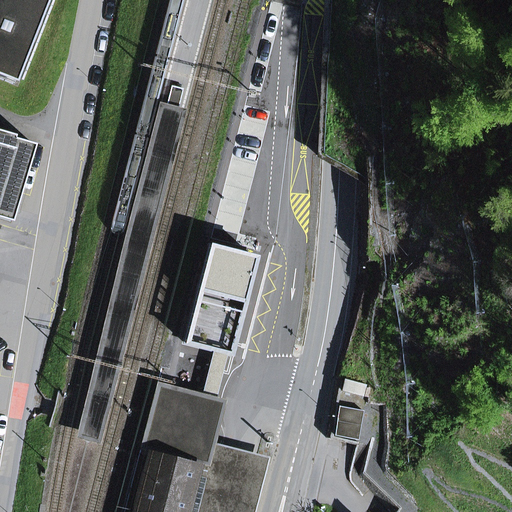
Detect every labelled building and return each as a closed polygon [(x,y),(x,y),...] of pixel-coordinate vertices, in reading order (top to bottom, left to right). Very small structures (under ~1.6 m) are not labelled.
[(0,0),(0,75),(16,82),(47,0),(0,0)] [(177,114),(183,89),(171,86),(165,111),(177,114)] [(100,445),(186,109),(158,102),(75,439),(100,445)] [(0,218),(10,221),(33,144),(0,134),(0,218)] [(369,385),(341,379),(328,437),(356,443),(369,385)] [(254,511),(269,458),(237,449),(215,444),(226,400),(156,382),(139,449),(198,464),(185,511),(254,511)] [(135,511),(150,456),(139,453),(124,511),(135,511)] [(184,511),(196,468),(150,456),(135,511),(184,511)]
